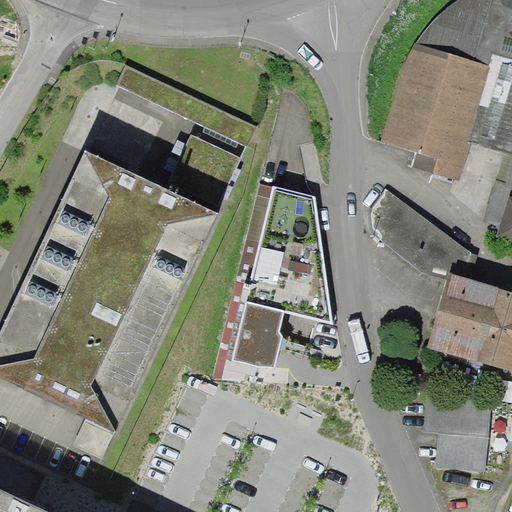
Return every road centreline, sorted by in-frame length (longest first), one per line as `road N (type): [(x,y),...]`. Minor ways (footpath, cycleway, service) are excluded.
road 1 (unclassified): [(420,511),(367,372),(347,227),(334,0)]
road 2 (residential): [(106,0),(181,13),(275,0)]
road 3 (residential): [(73,0),(0,127)]
